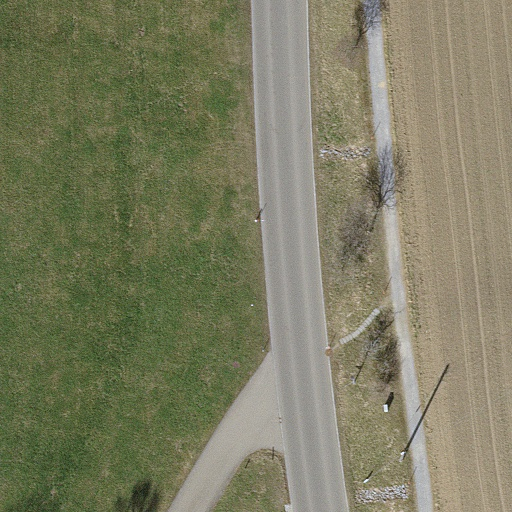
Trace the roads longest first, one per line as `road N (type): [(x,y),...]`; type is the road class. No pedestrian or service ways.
road 1 (tertiary): [(281,0),(304,368)]
road 2 (residential): [(304,368),(231,439),(192,511)]
road 3 (tertiary): [(304,368),(324,511)]
